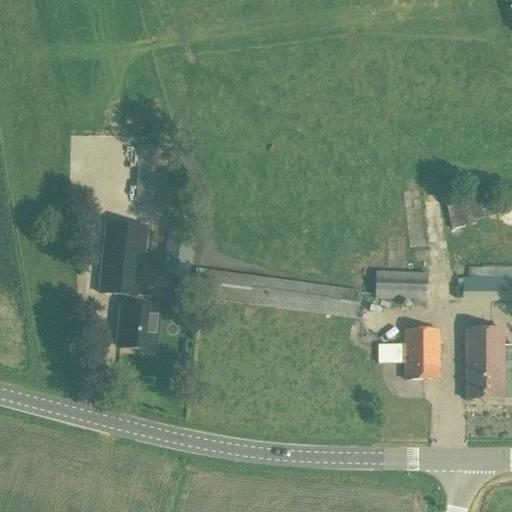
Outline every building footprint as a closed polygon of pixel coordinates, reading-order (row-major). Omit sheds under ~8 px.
[(137,146),(136,204),(167,204),(168,185),(173,185),(174,147),(137,146)] [(493,186),(445,197),(451,225),(499,215),(493,186)] [(170,216),(168,261),(190,262),(192,217),(170,216)] [(463,278),(463,301),(511,301),(511,267),(468,268),(468,278),(463,278)] [(196,269),(192,296),(355,318),(359,291),(196,269)] [(377,271),(375,300),(410,301),(410,311),(424,312),(426,273),(377,271)] [(123,309),(120,348),(153,351),(157,312),(123,309)] [(405,346),(396,347),(396,370),(405,370),(405,380),(439,379),(438,330),(404,331),(405,346)] [(504,332),(464,333),(465,400),(511,399),(511,373),(505,374),(504,332)] [(372,355),(395,355),(396,339),(372,339),(372,355)]
